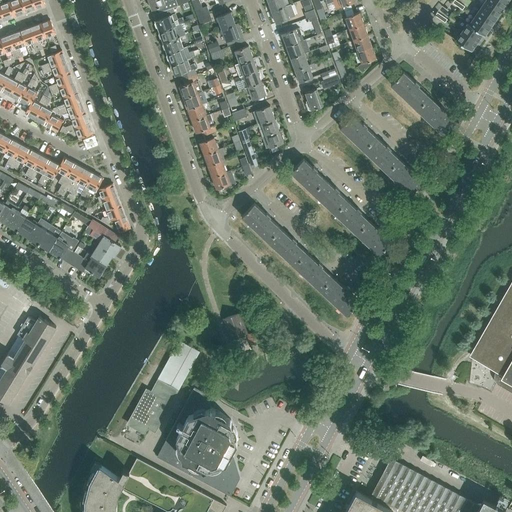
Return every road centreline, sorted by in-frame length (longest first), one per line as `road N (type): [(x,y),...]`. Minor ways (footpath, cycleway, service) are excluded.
road 1 (tertiary): [(477,115),(350,353)]
road 2 (tertiary): [(367,362),(495,125)]
road 3 (residential): [(212,222),(126,0)]
road 4 (residential): [(350,353),(212,222)]
road 5 (residential): [(0,446),(34,417),(103,304)]
road 6 (residential): [(103,304),(141,240),(109,143)]
road 7 (residential): [(304,138),(252,0)]
road 8 (residential): [(109,143),(57,8)]
road 9 (residential): [(351,279),(252,187)]
road 10 (residential): [(109,143),(77,154),(0,111)]
road 11 (residential): [(0,240),(103,304)]
